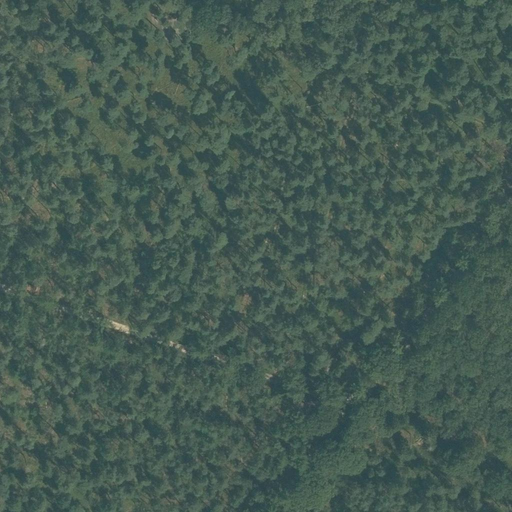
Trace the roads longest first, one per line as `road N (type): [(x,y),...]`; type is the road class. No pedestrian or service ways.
road 1 (track): [(0,289),(511,463)]
road 2 (track): [(0,136),(40,0)]
